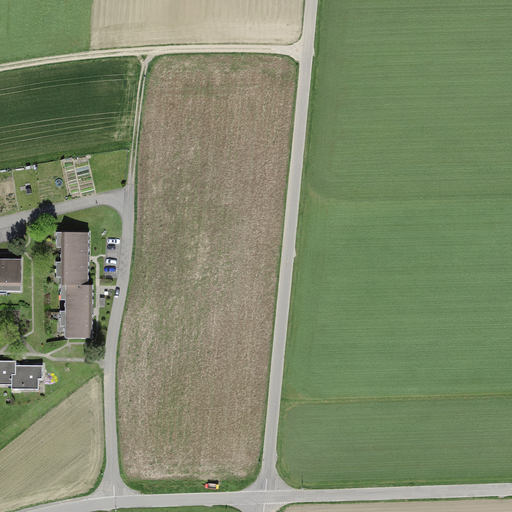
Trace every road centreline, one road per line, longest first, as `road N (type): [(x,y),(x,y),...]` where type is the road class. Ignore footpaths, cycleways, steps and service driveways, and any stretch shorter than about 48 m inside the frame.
road 1 (tertiary): [(262,494),(312,0)]
road 2 (residential): [(0,222),(127,196),(104,357),(116,500)]
road 3 (track): [(307,50),(153,49),(0,68)]
road 4 (tertiary): [(511,487),(262,494)]
road 5 (track): [(153,49),(139,63),(127,196)]
road 6 (tertiary): [(262,494),(116,500)]
